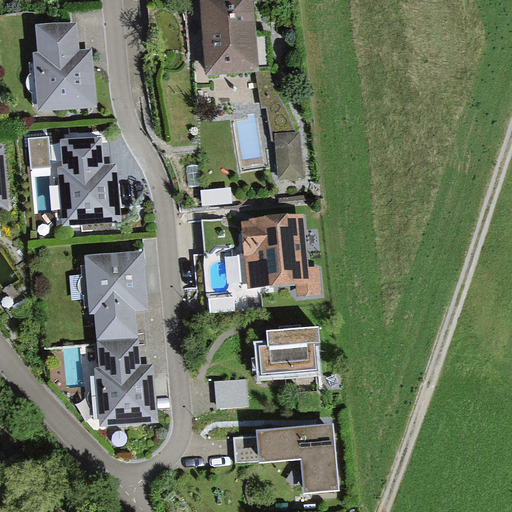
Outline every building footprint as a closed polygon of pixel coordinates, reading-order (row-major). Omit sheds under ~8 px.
[(258,35),(255,0),(199,0),(206,80),(256,76),(261,76),(260,72),(271,72),(274,71),(271,34),(258,35)] [(39,55),(33,56),(39,115),(98,109),(92,51),(80,52),(77,25),(36,29),(39,55)] [(261,76),(256,76),(262,111),(267,111),(273,143),(275,143),(279,182),(305,180),(301,134),(295,134),(294,127),(291,118),(286,109),(281,100),(276,91),(272,80),(271,74),(271,72),(260,72),(261,76)] [(49,138),(28,140),(31,171),(52,170),(49,138)] [(102,140),(61,144),(63,171),(58,171),(63,230),(124,225),(118,166),(105,167),(102,140)] [(4,147),(0,147),(0,212),(10,212),(4,147)] [(232,189),(201,191),(202,208),(233,206),(232,189)] [(310,269),(305,217),(241,223),(248,292),(297,287),(298,299),(324,297),(321,268),(310,269)] [(145,253),(84,259),(90,319),(96,318),(98,344),(139,340),(137,314),(150,313),(145,253)] [(235,298),(209,300),(210,315),(236,314),(235,298)] [(321,350),(320,333),(266,338),(268,350),(259,351),(262,380),(318,375),(315,350),(321,350)] [(139,340),(98,344),(100,372),(95,373),(100,431),(161,426),(155,366),(142,367),(139,340)] [(247,379),(215,383),(218,410),(250,406),(247,379)] [(340,496),(334,428),(257,435),(257,437),(234,439),(236,464),(260,462),(260,469),(301,465),(304,499),(340,496)]
